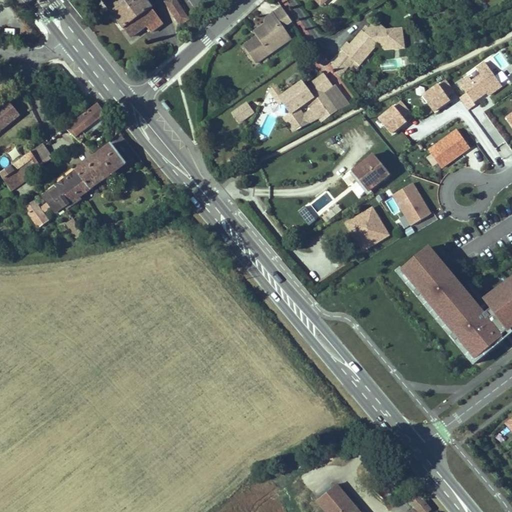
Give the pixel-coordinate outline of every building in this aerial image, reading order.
[(158,17),(152,8),(153,7),(147,0),(101,0),(123,29),(124,29),(131,37),(158,17)] [(188,20),(175,0),(168,0),(165,2),(180,25),(188,20)] [(299,17),(304,13),(297,5),(292,9),(299,17)] [(279,21),(288,15),(282,7),(274,13),(279,21)] [(279,39),(288,33),(284,27),(292,21),(288,15),(279,21),(274,13),(267,18),(265,24),(260,28),(263,32),(257,36),(244,46),(256,64),(270,54),(269,52),(278,45),(279,39)] [(356,68),(377,44),(381,47),(389,40),(399,38),(398,29),(389,30),(378,22),(373,25),(369,29),(365,34),(362,31),(351,45),(348,43),(342,50),(344,52),(354,61),(349,66),(351,68),(353,66),(356,68)] [(257,36),(263,32),(260,28),(254,32),(257,36)] [(403,48),(401,29),(398,29),(399,38),(389,40),(381,47),(384,50),(403,48)] [(270,54),(292,39),(288,33),(279,39),(278,45),(269,52),(270,54)] [(349,66),(354,61),(344,52),(332,66),(340,77),(349,66)] [(502,86),(485,63),(476,69),(481,75),(472,82),(469,77),(460,84),(473,102),(487,93),(489,96),(502,86)] [(336,110),(323,92),(332,86),(324,76),(307,89),(303,83),(294,90),(289,93),(284,97),(281,99),(282,100),(291,113),(313,98),(314,99),(313,100),(316,103),(314,105),(324,119),(336,110)] [(283,95),(276,86),(270,91),(276,100),(283,95)] [(419,128),(457,108),(445,86),(407,106),(419,128)] [(19,117),(32,109),(23,91),(0,109),(0,121),(3,128),(18,116),(19,117)] [(460,97),(468,108),(474,104),(466,93),(460,97)] [(239,125),(255,113),(247,101),(231,113),(239,125)] [(80,135),(106,114),(98,104),(66,129),(81,143),(85,138),(84,137),(82,138),(80,135)] [(488,114),(478,120),(495,149),(505,143),(488,114)] [(416,180),(448,154),(434,138),(403,164),(416,180)] [(50,155),(43,144),(21,159),(24,164),(30,169),(33,173),(38,169),(36,165),(38,163),(40,166),(51,159),(49,156),(50,155)] [(80,197),(126,163),(111,144),(75,172),(69,176),(77,186),(74,189),(80,197)] [(0,173),(13,164),(20,159),(11,145),(0,153),(0,173)] [(368,192),(390,174),(374,155),(352,172),(368,192)] [(20,159),(13,164),(16,170),(24,164),(21,159),(20,159)] [(13,164),(0,173),(11,191),(26,180),(25,179),(21,174),(16,170),(13,164)] [(24,164),(16,170),(21,174),(25,179),(33,173),(30,169),(24,164)] [(57,186),(69,176),(66,172),(54,182),(57,186)] [(49,221),(43,214),(52,207),(57,214),(65,209),(66,210),(66,209),(67,210),(81,199),(80,197),(74,189),(77,186),(69,176),(57,186),(43,196),(49,203),(40,209),(35,202),(26,209),(39,227),(49,221)] [(413,182),(392,195),(411,227),(433,214),(413,182)] [(389,235),(372,208),(347,224),(363,251),(389,235)] [(71,217),(64,224),(78,239),(85,232),(71,217)] [(501,335),(511,326),(511,278),(508,282),(511,286),(500,294),(496,290),(484,300),(489,306),(483,311),(430,248),(398,273),(474,364),(504,339),(501,335)] [(500,294),(511,286),(508,282),(496,290),(500,294)] [(359,511),(336,485),(318,501),(327,511),(359,511)] [(429,511),(431,511),(414,490),(407,496),(420,511),(429,511)]
